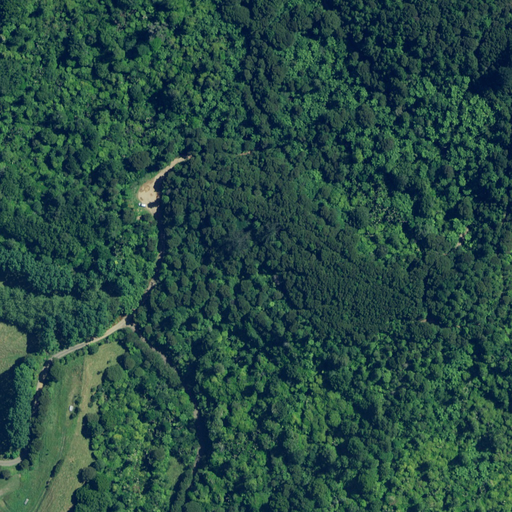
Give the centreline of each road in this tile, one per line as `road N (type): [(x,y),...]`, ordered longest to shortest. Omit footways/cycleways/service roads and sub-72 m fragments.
road 1 (track): [(321,0),(470,206),(425,265),(407,306),(422,332),(471,341),(485,330),(481,264),(497,137),(461,84),(456,54),(472,24),(511,0)]
road 2 (track): [(0,458),(21,457),(35,441),(39,383),(52,359),(125,315),(158,264),(162,232),(144,182),(170,162),(242,154),(258,129),(262,105),(228,0)]
